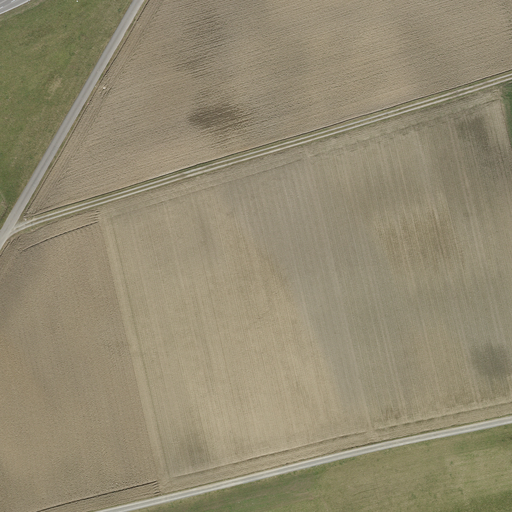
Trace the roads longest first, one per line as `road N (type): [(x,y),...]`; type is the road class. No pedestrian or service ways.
road 1 (track): [(6,230),(511,76)]
road 2 (track): [(511,419),(102,511)]
road 3 (unclassified): [(139,0),(0,241)]
